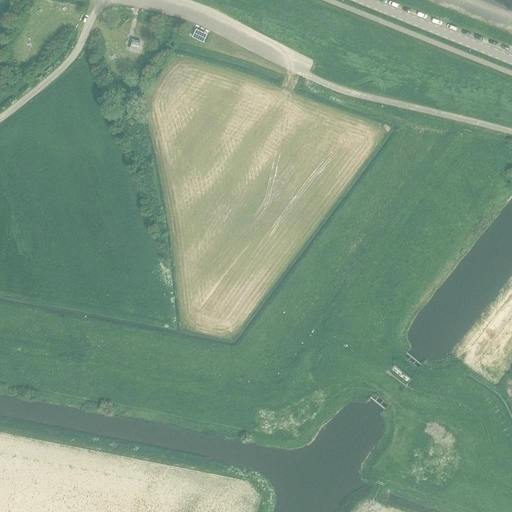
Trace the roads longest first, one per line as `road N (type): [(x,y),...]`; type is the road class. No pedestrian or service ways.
road 1 (unclassified): [(511,131),(307,75),(196,13),(151,0)]
road 2 (tertiary): [(511,59),(362,0)]
road 3 (unclassified): [(103,0),(58,72),(0,119)]
